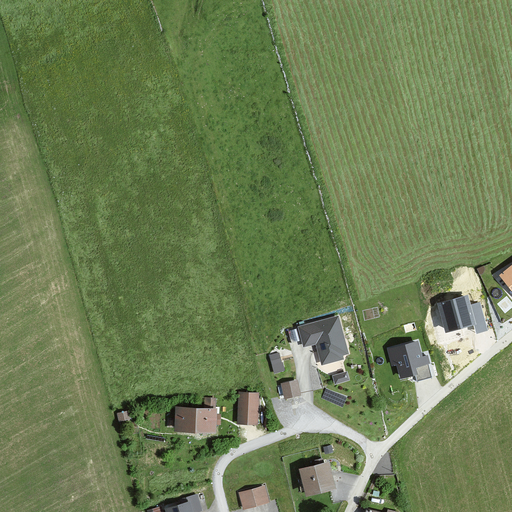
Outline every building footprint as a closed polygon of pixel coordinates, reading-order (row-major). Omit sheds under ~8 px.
[(511,266),(501,276),(511,288),(511,266)] [(467,296),(440,303),(446,330),(474,323),(469,305),(467,296)] [(480,302),(469,305),(474,323),(477,333),(487,330),(480,302)] [(337,317),(300,327),(305,346),(319,343),(323,360),(347,354),(337,317)] [(417,342),(388,349),(392,365),(397,363),(401,377),(415,374),(417,381),(433,378),(427,356),(421,358),(417,342)] [(270,353),(275,371),(286,368),(281,350),(270,353)] [(280,382),(285,399),(301,395),(297,378),(280,382)] [(259,390),(239,390),(237,421),(258,422),(259,390)] [(217,405),(175,403),(174,430),(215,431),(217,405)] [(119,410),(121,419),(129,417),(127,408),(119,410)] [(327,458),(299,466),(306,493),(334,486),(327,458)] [(265,483),(238,491),(243,509),(270,501),(265,483)] [(198,494),(185,497),(187,502),(189,511),(201,511),(202,511),(198,494)] [(189,511),(187,502),(165,508),(166,511),(189,511)]
